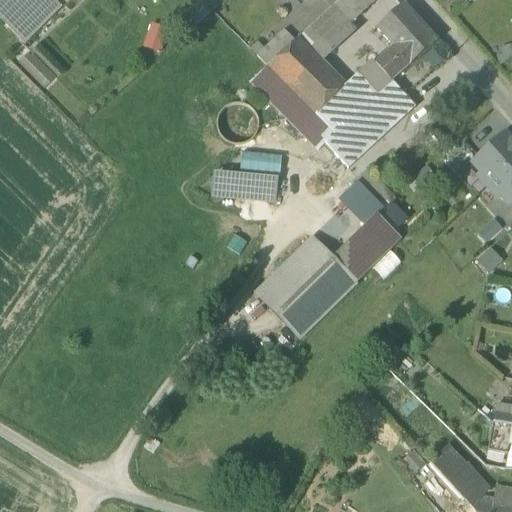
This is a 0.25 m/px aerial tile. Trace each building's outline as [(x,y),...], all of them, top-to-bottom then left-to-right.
[(0,0),(0,19),(25,45),(71,0),(0,0)] [(341,0),(334,7),(350,24),(376,0),(341,0)] [(177,23),(187,33),(210,13),(201,2),(177,23)] [(374,65),(390,83),(391,82),(392,83),(436,43),(402,6),(376,29),(393,47),(374,65)] [(355,30),(350,24),(334,7),(310,28),(333,52),(355,30)] [(163,50),(168,28),(149,23),(144,46),(163,50)] [(321,63),(333,52),(310,28),(297,40),(321,63)] [(256,57),(267,67),(295,42),(294,42),(284,32),(256,57)] [(345,88),(321,63),(297,40),(294,42),(295,42),(267,67),(266,67),(315,117),(345,88)] [(38,42),(23,56),(48,82),(63,69),(38,42)] [(349,92),(345,88),(315,117),(334,136),(354,116),(390,83),(374,65),(349,92)] [(324,145),(334,136),(315,117),(266,67),(250,82),(318,152),(324,145)] [(391,82),(390,83),(354,116),(334,136),(324,145),(347,170),(415,108),(392,83),(391,82)] [(216,127),(218,135),(223,141),(230,145),(238,146),(246,144),(253,139),(256,132),(257,124),(255,116),(250,109),(243,106),(235,105),(227,107),(221,112),(217,119),(216,127)] [(511,145),(503,136),(472,165),(481,174),(477,178),(497,199),(500,195),(509,205),(511,202),(511,145)] [(282,172),(282,157),(243,155),(242,167),(264,168),(264,171),(282,172)] [(410,181),(417,190),(433,177),(426,168),(410,181)] [(356,185),(382,212),(395,200),(366,171),(354,183),(356,185)] [(278,180),(215,174),(213,199),(276,205),(278,180)] [(377,217),(382,212),(356,185),(345,195),(376,217),(377,217)] [(363,229),(376,217),(345,195),(337,203),(363,229)] [(331,260),(356,285),(400,242),(377,217),(376,217),(363,229),(331,260)] [(477,235),(485,243),(500,230),(492,222),(477,235)] [(255,296),(298,341),(356,285),(331,260),(312,240),(255,296)] [(477,259),(485,274),(502,264),(493,249),(477,259)] [(493,424),(511,427),(511,416),(510,417),(511,410),(496,407),(493,424)] [(487,453),(506,457),(508,447),(511,448),(511,427),(493,424),(492,424),(487,453)] [(429,464),(472,511),(476,511),(478,503),(482,499),(489,491),(467,466),(466,467),(447,447),(429,464)] [(511,491),(495,488),(494,496),(503,497),(501,509),(511,511),(511,491)] [(493,508),(501,509),(503,497),(494,496),(493,501),(494,501),(493,508)] [(493,501),(482,499),(478,503),(476,511),(491,511),(493,508),(494,501),(493,501)]
